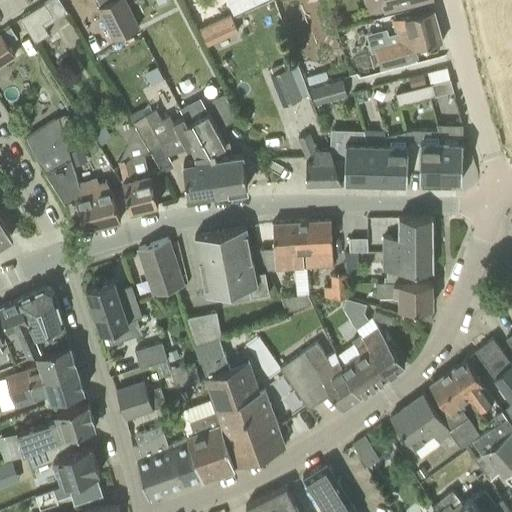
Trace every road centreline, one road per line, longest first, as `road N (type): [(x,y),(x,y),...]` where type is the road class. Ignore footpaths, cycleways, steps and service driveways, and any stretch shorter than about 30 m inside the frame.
road 1 (residential): [(494,205),(447,330),(414,373),(294,461),(157,511)]
road 2 (residential): [(62,256),(251,205),(494,205)]
road 3 (residential): [(62,256),(141,511)]
road 4 (residential): [(506,197),(449,0)]
road 5 (residential): [(62,256),(0,132)]
